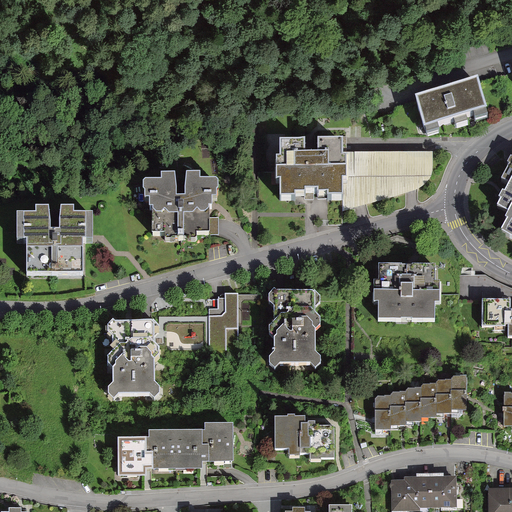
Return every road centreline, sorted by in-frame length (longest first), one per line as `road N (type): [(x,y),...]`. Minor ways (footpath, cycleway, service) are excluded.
road 1 (residential): [(0,305),(98,300),(454,206)]
road 2 (residential): [(511,463),(429,454),(293,493),(115,502)]
road 3 (residential): [(511,56),(378,101)]
road 4 (residential): [(476,152),(348,144)]
